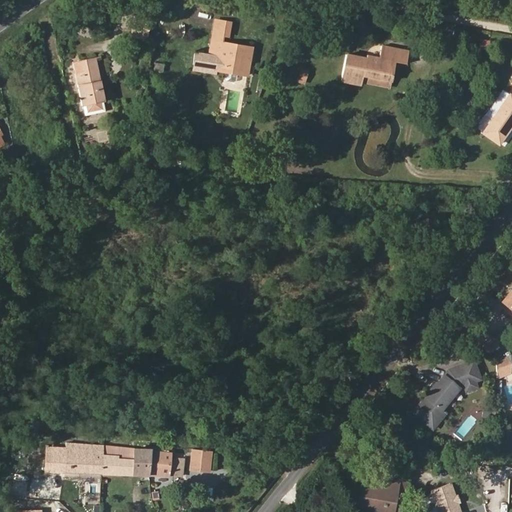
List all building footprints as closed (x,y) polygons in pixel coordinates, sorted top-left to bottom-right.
[(149,20),(150,14),(135,11),(134,18),(149,20)] [(146,39),(149,20),(134,18),(131,36),(146,39)] [(228,36),(230,23),(215,20),(212,40),(221,42),(223,35),(228,36)] [(448,50),(452,28),(442,26),(438,49),(448,50)] [(249,65),(252,47),(242,46),(241,49),(230,47),(230,44),(221,42),(212,40),(209,54),(195,52),(193,66),(216,70),(225,72),(225,73),(224,79),(226,81),(233,82),(235,81),(237,74),(247,75),(247,72),(249,72),(252,72),(253,66),(249,65)] [(487,48),(488,41),(480,40),(479,47),(487,48)] [(391,80),(394,60),(406,62),(408,51),(381,46),(379,58),(366,55),(366,58),(346,54),(341,81),(360,85),(362,75),(391,80)] [(104,101),(95,57),(73,62),(81,105),(83,105),(85,115),(105,111),(103,101),(104,101)] [(163,72),(164,64),(156,63),(155,70),(163,72)] [(303,83),(307,70),(301,68),(297,81),(303,83)] [(492,120),(510,94),(502,89),(484,115),(492,120)] [(499,144),(511,124),(511,96),(510,94),(492,120),(483,132),(499,144)] [(504,302),(511,293),(511,289),(503,301),(504,302)] [(489,353),(498,343),(485,332),(476,343),(489,353)] [(442,409),(461,386),(463,385),(475,381),(481,379),(474,360),(448,369),(438,382),(436,382),(431,388),(431,390),(413,412),(430,427),(444,411),(442,409)] [(510,378),(510,361),(496,360),(496,378),(510,378)] [(477,386),(475,381),(463,385),(465,391),(477,386)] [(495,417),(495,406),(483,406),(483,417),(495,417)] [(432,429),(446,412),(444,411),(430,427),(432,429)] [(101,473),(103,445),(66,442),(65,448),(46,447),(44,471),(80,472),(101,473)] [(147,474),(150,450),(103,445),(101,473),(147,474)] [(210,471),(212,451),(192,449),(190,469),(210,471)] [(169,475),(170,458),(171,452),(170,452),(162,451),(150,450),(147,474),(169,475)] [(183,467),(184,459),(170,458),(169,475),(175,475),(182,475),(183,467)] [(401,478),(402,469),(385,466),(382,486),(381,490),(361,487),(357,507),(385,511),(408,511),(409,506),(396,503),(398,491),(401,478)] [(404,492),(407,479),(401,478),(398,491),(404,492)] [(460,511),(457,503),(455,495),(450,483),(430,490),(438,511),(460,511)] [(152,500),(159,499),(158,490),(151,491),(152,500)]
